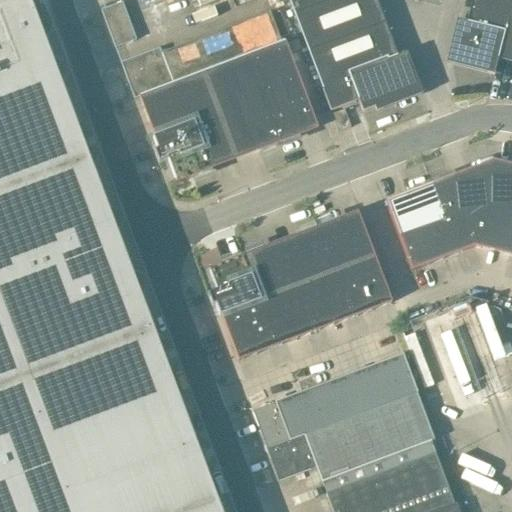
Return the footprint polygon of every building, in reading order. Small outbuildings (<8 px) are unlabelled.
[(0,0),(0,511),(219,511),(32,11),(30,7),(26,3),(21,0),(0,0)] [(287,0),(293,16),(335,0),(287,0)] [(307,54),(384,24),(374,0),(335,0),(293,16),(307,54)] [(511,64),(511,0),(471,0),(466,24),(456,21),(445,65),(493,77),(497,61),(511,64)] [(122,3),(101,11),(101,12),(115,49),(136,41),(122,3)] [(202,75),(284,44),(284,43),(281,44),(269,14),(161,54),(159,49),(120,64),(134,100),(138,98),(138,99),(202,75)] [(422,96),(406,54),(397,58),(384,24),(307,54),(330,113),(358,102),(362,113),(374,109),(376,113),(422,96)] [(202,75),(217,116),(233,156),(257,147),(259,153),(299,138),(297,132),(315,125),(284,44),(202,75)] [(174,132),(217,116),(202,75),(138,99),(139,100),(154,138),(158,136),(159,138),(174,132)] [(357,117),(354,108),(347,110),(350,120),(357,117)] [(337,133),(350,129),(344,111),(331,116),(337,133)] [(208,166),(209,165),(233,156),(217,116),(174,132),(183,156),(202,149),(208,166)] [(211,171),(209,165),(208,166),(202,149),(183,156),(174,132),(159,138),(158,136),(154,138),(154,139),(152,140),(157,152),(154,153),(158,165),(167,161),(175,182),(174,183),(175,185),(211,171)] [(511,216),(511,172),(493,168),(477,174),(492,214),(496,212),(504,214),(511,216)] [(447,231),(465,224),(492,214),(477,174),(455,182),(453,177),(430,186),(447,231)] [(402,248),(434,236),(447,231),(430,186),(407,194),(409,200),(387,208),(402,248)] [(495,253),(504,214),(496,212),(492,214),(465,224),(474,248),(495,253)] [(511,257),(511,216),(504,214),(495,253),(511,257)] [(335,273),(354,266),(374,259),(359,219),(340,226),(338,220),(318,228),(335,273)] [(443,260),(474,248),(465,224),(447,231),(434,236),(443,260)] [(316,280),(335,273),(318,228),(298,235),(301,241),(282,248),(297,288),(316,280)] [(411,272),(443,260),(434,236),(402,248),(411,272)] [(259,302),(278,295),(297,288),(282,248),(264,255),(262,249),(242,257),(259,302)] [(221,317),(240,309),(259,302),(242,257),(206,270),(207,272),(212,281),(216,293),(207,296),(212,308),(215,307),(219,318),(221,317)] [(365,293),(384,286),(374,259),(354,266),(365,293)] [(346,300),(365,293),(354,266),(335,273),(346,300)] [(326,307),(346,300),(335,273),(316,280),(326,307)] [(333,326),(326,307),(316,280),(297,288),(314,333),(333,326)] [(365,293),(372,311),(391,304),(384,286),(365,293)] [(295,340),(314,333),(297,288),(278,295),(295,340)] [(353,319),(372,311),(365,293),(346,300),(353,319)] [(276,348),(295,340),(278,295),(259,302),(276,348)] [(333,326),(353,319),(346,300),(326,307),(333,326)] [(257,355),(276,348),(259,302),(240,309),(257,355)] [(238,362),(257,355),(240,309),(221,317),(238,362)] [(413,335),(404,339),(423,390),(433,386),(413,335)] [(326,430),(417,396),(416,395),(417,395),(402,356),(311,390),(326,430)] [(266,453),(326,430),(311,390),(274,404),(252,413),(266,453)] [(326,497),(435,456),(430,443),(434,442),(417,396),(326,430),(266,453),(278,483),(315,469),(326,497)] [(439,511),(456,506),(456,505),(453,506),(435,456),(326,497),(331,511),(439,511)]
